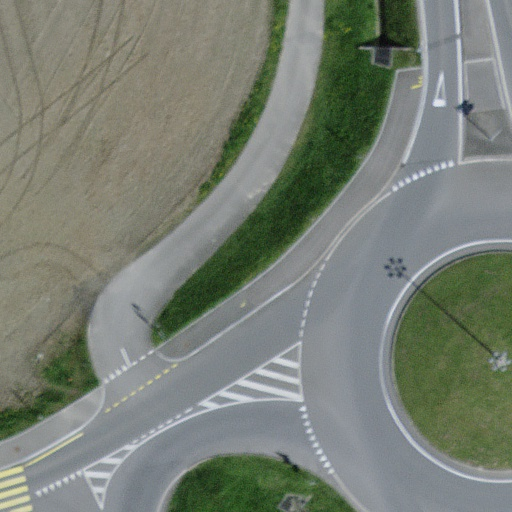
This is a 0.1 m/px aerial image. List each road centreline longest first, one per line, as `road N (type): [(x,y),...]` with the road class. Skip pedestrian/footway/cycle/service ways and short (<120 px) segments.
road 1 (unclassified): [(161,405),(124,350),(122,324),(263,159),(297,70),(305,0)]
road 2 (unclassified): [(131,511),(172,451),(215,432),(283,429),(347,450)]
road 3 (unclassified): [(339,294),(161,405)]
road 4 (secondary): [(442,0),(445,93),(425,203)]
road 5 (secondary): [(339,294),(325,373),(347,450)]
road 6 (secondary): [(425,203),(374,241),(339,294)]
road 7 (unclassified): [(161,405),(55,465)]
